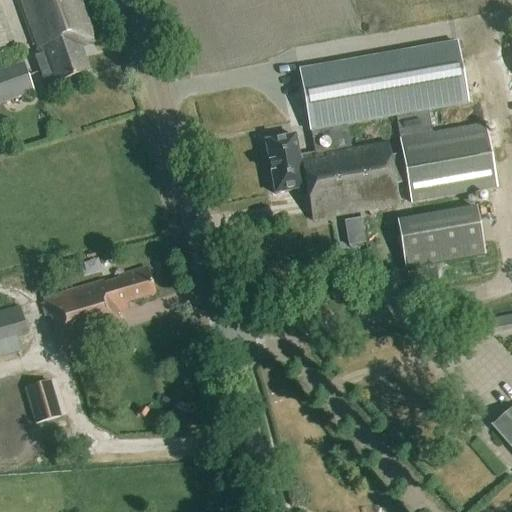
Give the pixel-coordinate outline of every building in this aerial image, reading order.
[(80,49),(99,42),(83,0),(16,0),(33,46),(36,45),(40,57),(35,58),(46,89),(89,74),(80,49)] [(0,50),(14,46),(1,7),(0,7),(0,50)] [(351,149),(347,128),(395,119),(401,156),(391,157),(396,186),(408,184),(411,203),(491,191),(481,126),(431,133),(428,113),(468,106),(457,43),(299,71),(314,156),(301,159),(299,145),(267,151),(277,204),(309,198),(313,223),(400,208),(387,143),(351,149)] [(0,106),(34,94),(23,62),(0,70),(0,106)] [(482,258),(474,211),(396,224),(404,271),(482,258)] [(114,262),(111,251),(101,254),(104,265),(114,262)] [(126,305),(154,297),(146,269),(115,278),(116,282),(105,285),(105,282),(44,300),(58,349),(120,331),(116,313),(129,310),(126,305)] [(0,360),(20,355),(15,339),(27,336),(19,307),(0,312),(0,360)] [(28,403),(53,395),(49,384),(25,391),(28,403)] [(511,409),(493,426),(511,448),(511,409)]
